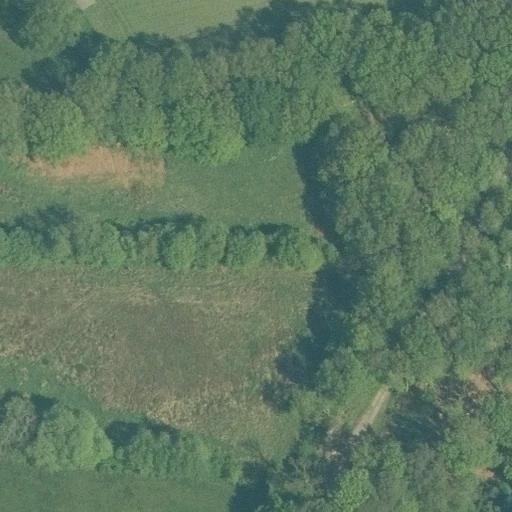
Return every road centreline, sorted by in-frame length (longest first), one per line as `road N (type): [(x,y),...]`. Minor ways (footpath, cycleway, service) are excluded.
road 1 (track): [(511,160),(325,511)]
road 2 (track): [(511,71),(378,116),(368,130),(442,230),(467,249)]
